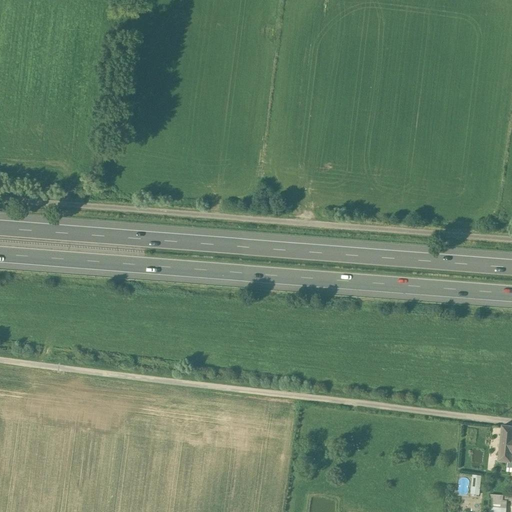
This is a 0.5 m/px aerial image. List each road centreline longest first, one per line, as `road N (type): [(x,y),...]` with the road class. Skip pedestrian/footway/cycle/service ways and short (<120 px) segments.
road 1 (unclassified): [(0,355),(511,418)]
road 2 (motorway): [(511,265),(0,225)]
road 3 (motorway): [(0,251),(511,290)]
road 4 (unclassified): [(0,196),(511,235)]
